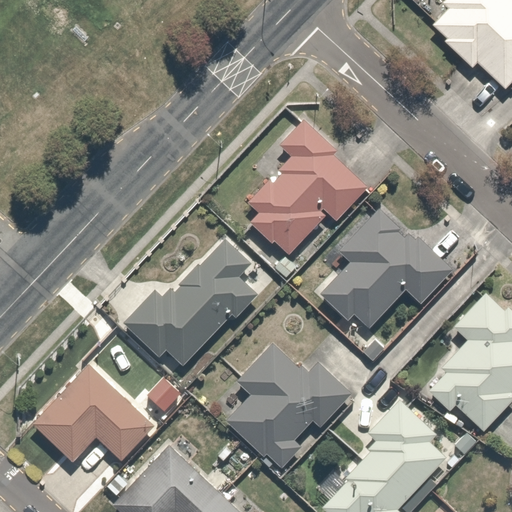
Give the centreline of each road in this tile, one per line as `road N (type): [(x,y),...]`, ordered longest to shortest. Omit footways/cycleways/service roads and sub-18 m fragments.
road 1 (residential): [(0,316),(294,6)]
road 2 (residential): [(294,6),(511,211)]
